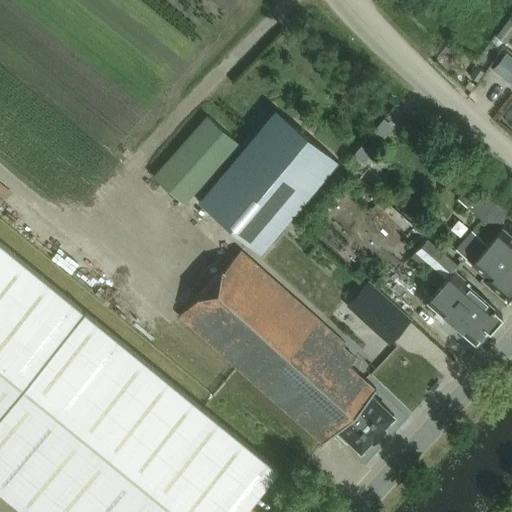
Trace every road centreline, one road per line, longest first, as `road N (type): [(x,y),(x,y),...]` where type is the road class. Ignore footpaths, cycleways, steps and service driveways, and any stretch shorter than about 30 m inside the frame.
road 1 (tertiary): [(353,511),(511,337)]
road 2 (tertiary): [(511,161),(344,0)]
